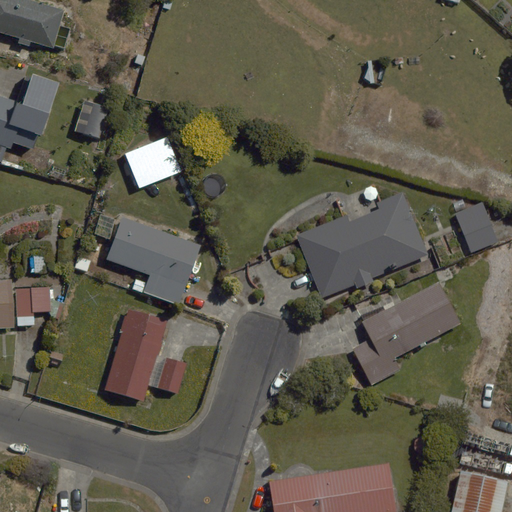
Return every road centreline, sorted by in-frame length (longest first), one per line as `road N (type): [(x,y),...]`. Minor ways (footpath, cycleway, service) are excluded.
road 1 (residential): [(0,417),(208,480)]
road 2 (residential): [(208,480),(265,332)]
